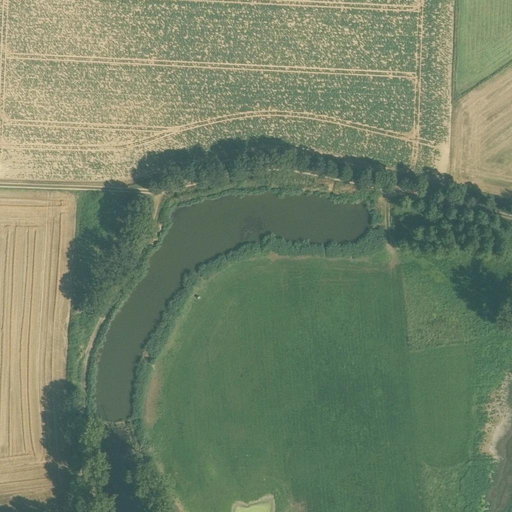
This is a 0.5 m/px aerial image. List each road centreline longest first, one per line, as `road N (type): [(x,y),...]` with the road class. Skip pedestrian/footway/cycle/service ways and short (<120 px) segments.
road 1 (track): [(0,190),(159,196),(284,172),(511,223)]
road 2 (track): [(98,511),(88,353),(150,231),(159,196)]
